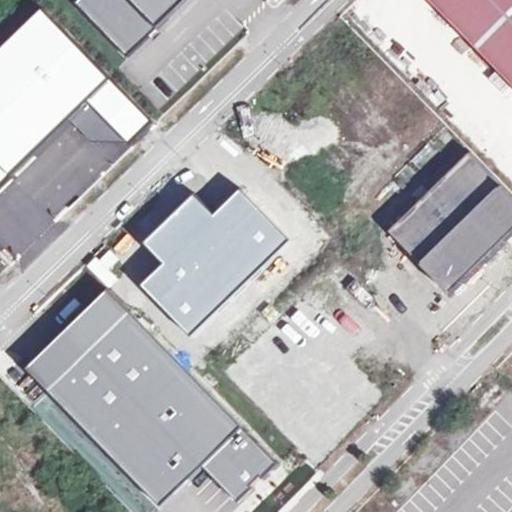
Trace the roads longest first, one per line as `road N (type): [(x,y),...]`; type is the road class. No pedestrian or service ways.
road 1 (unclassified): [(317,0),(0,306)]
road 2 (unclassified): [(337,511),(511,335)]
